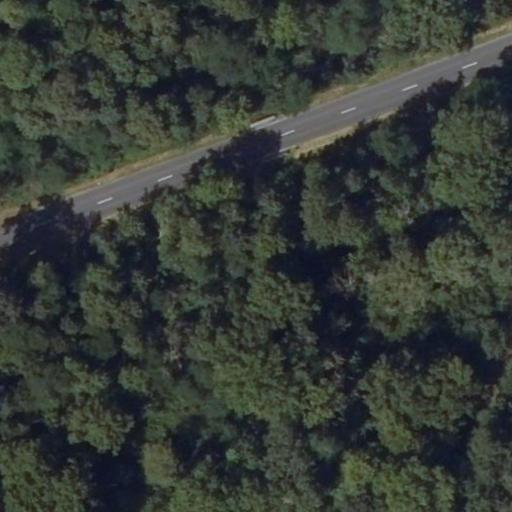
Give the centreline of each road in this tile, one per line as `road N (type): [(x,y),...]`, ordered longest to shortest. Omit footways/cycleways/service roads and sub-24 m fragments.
road 1 (secondary): [(0,238),(511,49)]
road 2 (track): [(429,511),(511,363)]
